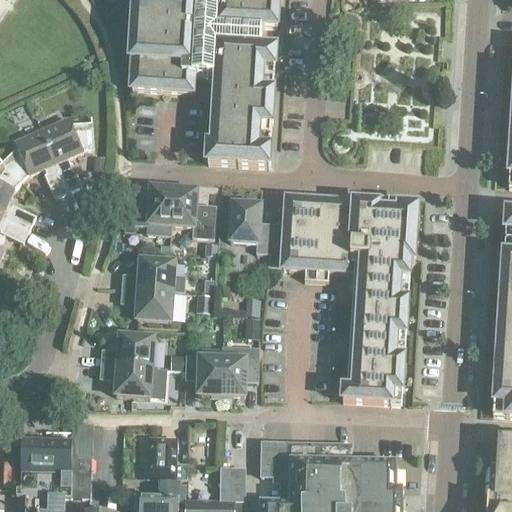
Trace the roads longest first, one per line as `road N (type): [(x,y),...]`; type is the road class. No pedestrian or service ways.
road 1 (residential): [(451,429),(298,419),(144,421)]
road 2 (residential): [(451,429),(467,189)]
road 3 (residential): [(311,183),(119,170)]
road 4 (residential): [(0,400),(46,363),(64,287),(65,234)]
road 5 (residential): [(467,189),(480,0)]
road 6 (residential): [(311,183),(320,0)]
road 7 (residential): [(467,189),(311,183)]
